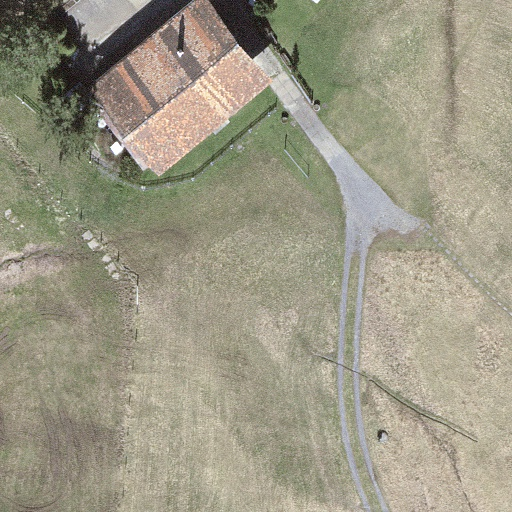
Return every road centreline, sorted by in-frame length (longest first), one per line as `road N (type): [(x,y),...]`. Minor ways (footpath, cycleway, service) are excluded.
road 1 (track): [(379,511),(349,410),(365,184)]
road 2 (track): [(259,56),(365,184)]
